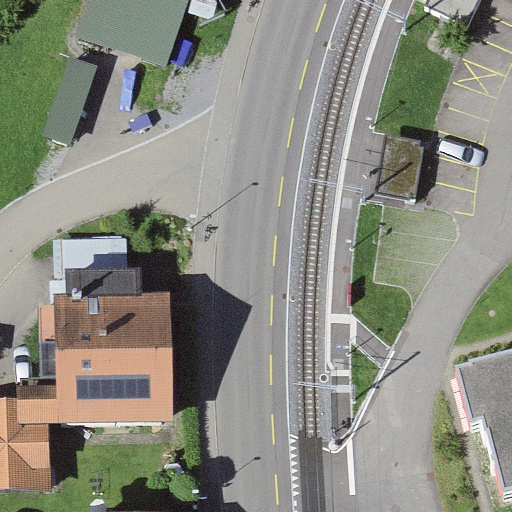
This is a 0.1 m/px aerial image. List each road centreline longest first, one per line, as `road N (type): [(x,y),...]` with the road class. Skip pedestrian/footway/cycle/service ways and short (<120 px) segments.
road 1 (secondary): [(258,164),(247,312),(255,491)]
road 2 (residential): [(0,258),(12,241),(83,197),(162,173),(258,164)]
road 3 (secondary): [(302,0),(258,164)]
road 4 (residential): [(255,491),(358,487),(380,511)]
